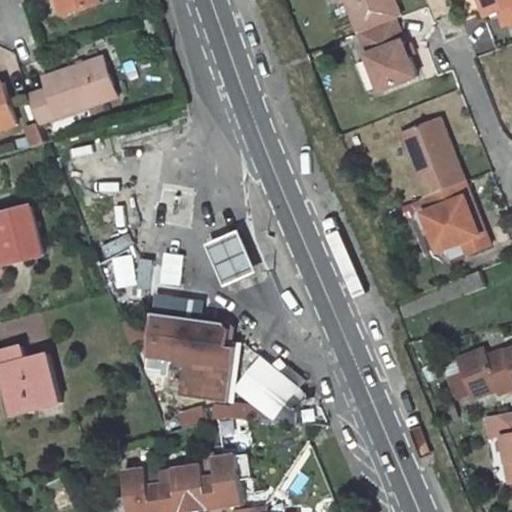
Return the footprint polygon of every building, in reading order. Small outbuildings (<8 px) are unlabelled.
[(65,0),(72,19),(108,6),(105,0),(65,0)] [(351,0),(362,29),(402,13),(397,0),(351,0)] [(511,0),(482,0),(489,16),(502,11),(508,25),(511,23),(511,0)] [(366,39),(386,90),(422,75),(403,25),(366,39)] [(48,85),(31,90),(41,123),(123,96),(109,53),(45,74),(48,85)] [(8,81),(0,83),(0,132),(23,125),(8,81)] [(467,177),(444,116),(402,131),(426,193),(467,177)] [(480,228),(467,193),(473,191),(467,177),(426,193),(421,195),(441,249),(464,239),(469,251),(492,241),(486,225),(480,228)] [(35,206),(0,215),(0,265),(49,253),(35,206)] [(231,282),(264,269),(247,228),(214,241),(231,282)] [(465,292),(484,283),(478,268),(458,276),(465,292)] [(235,398),(242,343),(233,341),(235,327),(227,320),(158,311),(152,353),(189,359),(185,393),(235,398)] [(468,387),(495,378),(497,385),(511,379),(511,345),(507,348),(505,344),(485,351),(481,342),(454,351),(468,387)] [(3,351),(20,413),(68,399),(55,352),(30,360),(27,345),(3,351)] [(218,401),(218,416),(276,417),(276,404),(265,404),(266,362),(246,361),(246,401),(218,401)] [(503,429),(510,477),(511,476),(511,408),(486,413),(489,431),(503,429)] [(217,509),(241,505),(255,504),(247,453),(225,457),(227,474),(220,475),(214,476),(213,477),(217,509)] [(193,511),(217,509),(213,477),(214,476),(212,464),(183,468),(184,480),(170,482),(175,511),(193,511)] [(130,469),(136,511),(175,511),(170,482),(158,484),(155,465),(130,469)]
